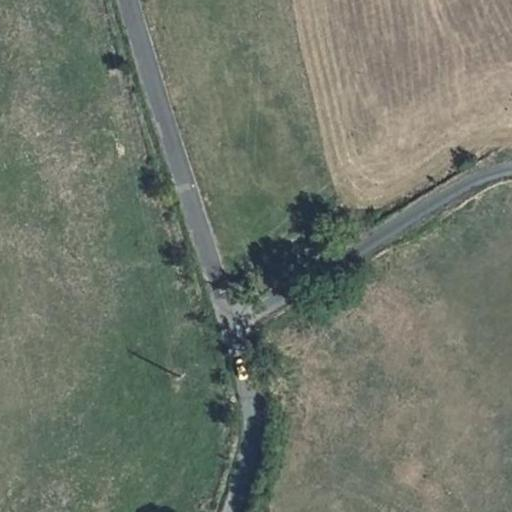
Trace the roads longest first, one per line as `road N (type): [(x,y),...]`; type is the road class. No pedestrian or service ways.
road 1 (unclassified): [(229,323),(132,0)]
road 2 (residential): [(229,323),(511,166)]
road 3 (unclassified): [(224,511),(248,435),(250,399),(229,323)]
